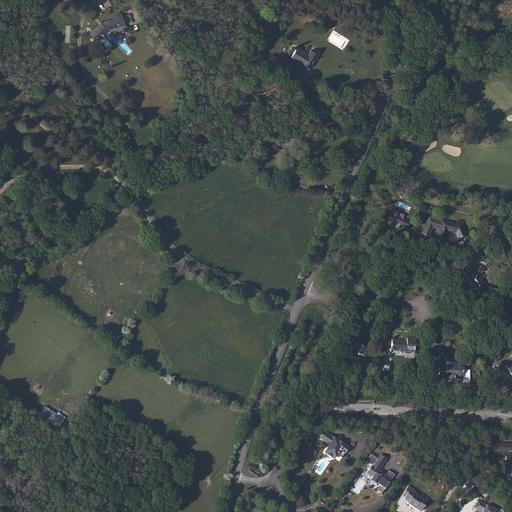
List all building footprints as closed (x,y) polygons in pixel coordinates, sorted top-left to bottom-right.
[(122,14),(116,16),(116,19),(105,21),(101,24),(100,23),(89,34),(96,42),(108,31),(125,26),(122,14)] [(307,55),(296,48),(291,58),(310,69),(318,55),(310,50),(307,55)] [(395,213),(395,212),(391,210),(385,223),(389,225),(390,224),(394,226),(393,227),(398,229),(400,225),(402,226),(404,221),(402,220),(402,219),(404,216),(399,214),(395,213)] [(429,236),(432,228),(434,223),(435,219),(429,218),(429,220),(428,220),(422,233),(429,236)] [(434,223),(432,228),(439,229),(440,223),(446,224),(446,222),(435,219),(434,223)] [(440,233),(438,233),(437,238),(436,238),(435,243),(446,245),(447,240),(446,240),(448,231),(455,233),(458,239),(465,235),(460,226),(457,225),(457,224),(446,222),(446,224),(440,223),(439,229),(441,230),(440,233)] [(479,251),(474,255),(477,260),(482,256),(479,251)] [(469,275),(467,276),(470,280),(468,282),(474,290),(484,283),(479,275),(481,274),(480,273),(484,271),(480,266),(477,268),(474,264),(478,261),(477,260),(474,255),(473,254),(467,258),(467,259),(471,264),(471,265),(466,269),(467,271),(466,272),(469,275)] [(471,264),(467,259),(462,263),(465,268),(471,264)] [(502,318),(502,317),(501,322),(506,323),(506,324),(510,325),(511,317),(511,299),(505,298),(501,315),(502,316),(503,316),(502,318)] [(358,355),(358,356),(359,354),(366,357),(369,350),(362,346),(363,343),(361,342),(362,339),(355,336),(354,339),(350,337),(349,341),(352,342),(350,346),(353,347),(350,354),(357,357),(358,355)] [(405,341),(392,340),(391,351),(406,351),(406,353),(410,354),(410,352),(415,352),(415,339),(405,338),(405,341)] [(444,375),(444,376),(448,375),(448,379),(462,378),(463,383),(470,382),(470,370),(463,370),(463,364),(455,364),(455,366),(451,366),(451,365),(446,365),(446,367),(439,367),(439,375),(444,375)] [(41,418),(57,430),(65,418),(49,406),(41,418)] [(321,440),(324,441),(329,434),(326,432),(326,430),(322,431),(323,433),(322,433),(320,435),(321,440)] [(324,441),(329,445),(334,438),(329,434),(324,441)] [(375,439),(370,435),(364,443),(370,447),(375,439)] [(334,438),(329,445),(325,451),(326,454),(333,458),(335,458),(337,455),(342,458),(348,449),(346,448),(347,446),(334,438)] [(511,444),(501,444),(500,451),(507,452),(507,454),(506,454),(505,464),(508,464),(509,464),(509,467),(508,467),(507,482),(511,481),(511,444)] [(386,475),(383,473),(379,470),(384,462),(378,458),(373,466),(372,465),(368,471),(370,473),(369,474),(373,477),(371,479),(380,485),(376,490),(382,494),(388,484),(387,483),(389,480),(390,481),(395,475),(389,471),(387,475),(386,475)] [(473,482),(466,477),(462,484),(468,488),(473,482)] [(408,486),(406,489),(409,491),(405,497),(404,499),(408,502),(408,503),(413,507),(414,506),(416,507),(416,509),(420,511),(421,511),(425,506),(423,504),(426,501),(415,493),(416,491),(408,486)] [(498,511),(478,500),(474,507),(481,511),(498,511)]
